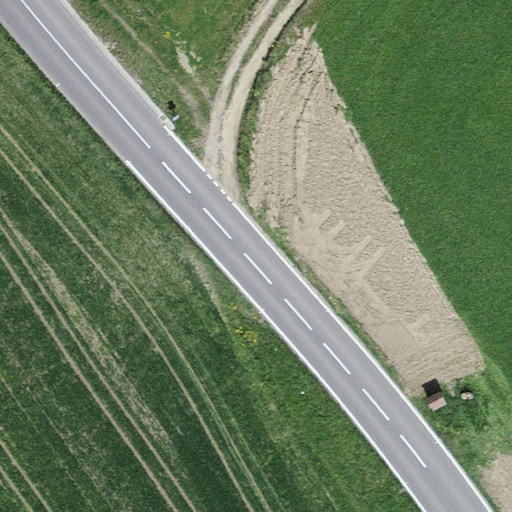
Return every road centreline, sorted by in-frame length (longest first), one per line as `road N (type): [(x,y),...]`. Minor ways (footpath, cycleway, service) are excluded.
road 1 (secondary): [(456,511),(339,361),(21,0)]
road 2 (track): [(221,225),(219,154),(228,104),(287,0)]
